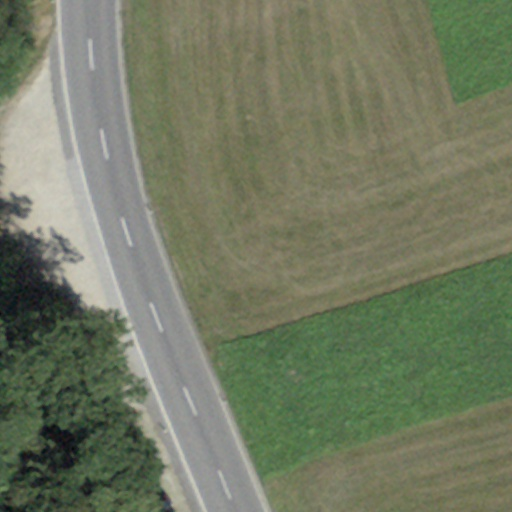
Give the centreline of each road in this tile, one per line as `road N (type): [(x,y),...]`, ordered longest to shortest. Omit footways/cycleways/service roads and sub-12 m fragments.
road 1 (tertiary): [(87,0),(110,180),(152,317),(234,511)]
road 2 (track): [(121,217),(0,167)]
